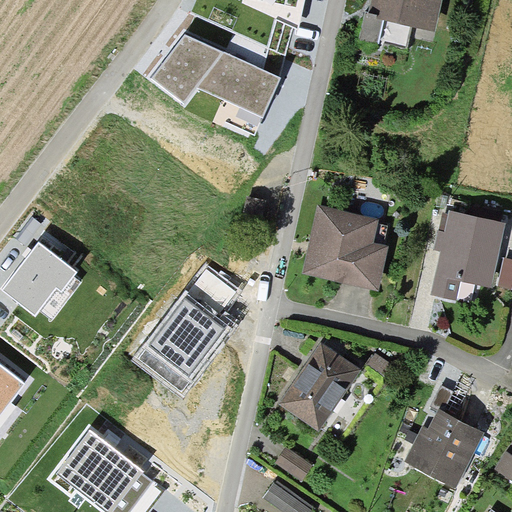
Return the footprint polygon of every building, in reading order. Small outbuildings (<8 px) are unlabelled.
[(297,0),(256,0),(253,14),(292,23),(297,0)] [(393,14),(432,22),(435,0),(375,0),(374,10),(393,14)] [(388,39),(393,14),(374,10),(364,8),(359,33),(388,39)] [(185,36),(151,77),(185,104),(196,87),(210,93),(261,117),(279,82),(185,36)] [(317,204),(304,266),(373,281),(382,242),(368,239),(373,216),(317,204)] [(450,209),(432,291),(451,295),(456,274),(486,281),(500,219),(450,209)] [(21,265),(3,287),(35,312),(54,287),(62,293),(80,270),(40,240),(21,265)] [(511,282),(511,256),(505,255),(500,280),(511,282)] [(186,290),(133,359),(182,396),(210,360),(233,329),(217,317),(235,293),(207,272),(190,293),(186,290)] [(320,342),(278,402),(314,428),(356,368),(320,342)] [(372,354),(365,364),(378,373),(385,363),(372,354)] [(0,408),(22,382),(0,363),(0,408)] [(422,425),(407,458),(456,481),(481,429),(438,408),(429,428),(422,425)] [(93,424),(58,469),(113,511),(147,511),(165,489),(154,480),(159,475),(111,438),(93,424)] [(284,448),(275,461),(300,477),(309,464),(284,448)] [(506,453),(498,466),(511,475),(511,453),(510,456),(506,453)] [(275,482),(265,497),(287,511),(306,511),(311,506),(275,482)]
